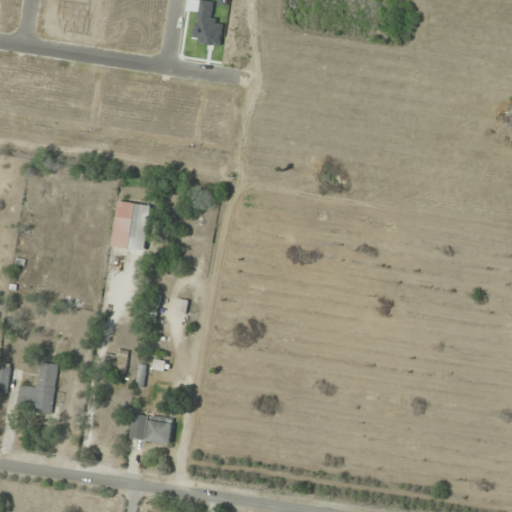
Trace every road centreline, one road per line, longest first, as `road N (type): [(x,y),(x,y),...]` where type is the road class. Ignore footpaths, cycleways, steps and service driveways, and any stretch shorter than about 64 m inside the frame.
road 1 (residential): [(289,385),(331,83)]
road 2 (tertiary): [(292,511),(0,465)]
road 3 (residential): [(511,424),(289,385)]
road 4 (residential): [(307,239),(511,269)]
road 5 (residential): [(331,83),(511,111)]
road 6 (residential): [(0,42),(167,68)]
road 7 (residential): [(331,83),(230,80),(167,68)]
